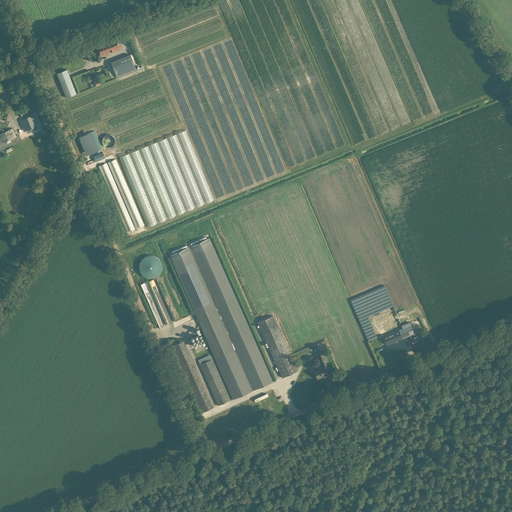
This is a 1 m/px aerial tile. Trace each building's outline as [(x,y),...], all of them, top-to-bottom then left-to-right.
[(117,40),(98,47),(99,52),(100,54),(104,53),(105,55),(120,49),(119,44),(117,40)] [(111,62),(117,78),(137,70),(130,54),(111,62)] [(76,94),(67,69),(57,73),(66,97),(76,94)] [(227,119),(118,157),(128,184),(133,172),(199,149),(197,142),(215,148),(211,139),(219,144),(220,140),(225,144),(227,137),(240,142),(242,138),(260,145),(259,146),(263,144),(261,147),(269,153),(262,133),(269,136),(256,98),(252,110),(249,101),(245,111),(242,103),(238,113),(236,106),(233,114),(224,111),(227,119)] [(34,115),(20,121),(25,130),(26,130),(36,125),(38,125),(34,115)] [(0,133),(0,141),(1,143),(16,137),(12,129),(0,133)] [(95,131),(79,135),(85,155),(101,150),(95,131)] [(107,147),(108,147),(109,147),(110,147),(111,147),(112,147),(112,146),(113,146),(113,145),(114,145),(114,144),(114,143),(115,143),(115,142),(115,141),(115,140),(115,139),(114,138),(114,137),(113,136),(112,135),(111,135),(110,135),(110,134),(109,134),(108,134),(107,134),(107,135),(106,135),(105,135),(104,136),(103,137),(103,138),(102,139),(102,140),(102,141),(102,142),(102,143),(103,144),(103,145),(104,145),(104,146),(105,146),(106,147),(107,147)] [(92,156),(95,162),(105,158),(102,152),(92,156)] [(136,229),(144,226),(116,158),(107,162),(99,165),(109,192),(112,191),(113,194),(116,200),(114,201),(127,232),(135,229),(130,215),(131,215),(131,214),(132,213),(134,217),(131,217),(136,229)] [(273,172),(283,169),(281,161),(277,162),(278,165),(273,167),(273,169),(272,169),(273,172)] [(148,215),(143,217),(146,225),(164,218),(161,211),(158,212),(158,213),(156,214),(153,216),(153,215),(148,216),(148,215)] [(173,253),(169,255),(233,399),(273,381),(209,237),(206,239),(205,237),(198,240),(199,242),(198,242),(198,241),(190,244),(190,246),(188,247),(187,245),(180,249),(180,250),(179,249),(172,252),(173,253)] [(141,273),(142,275),(143,276),(144,276),(145,277),(146,277),(147,278),(148,278),(149,278),(150,278),(151,278),(153,278),(155,277),(157,276),(158,275),(160,273),(161,271),(161,269),(162,267),(161,265),(161,263),(160,261),(159,259),(157,258),(155,257),(153,256),(151,255),(149,255),(147,256),(145,257),(143,258),(142,259),(140,261),(140,263),(139,265),(139,267),(139,269),(140,271),(141,273)] [(385,286),(351,298),(357,315),(358,314),(362,323),(364,323),(363,320),(368,318),(366,313),(361,315),(360,312),(390,301),(385,286)] [(259,322),(257,322),(282,377),(297,370),(295,366),(273,315),(259,322)] [(403,328),(383,337),(387,345),(410,335),(412,338),(411,338),(414,345),(423,341),(421,336),(420,334),(415,336),(413,333),(415,333),(410,322),(402,325),(403,328)] [(172,346),(201,413),(213,407),(184,341),(172,346)] [(327,365),(328,364),(322,350),(317,353),(322,366),(314,369),(313,367),(317,378),(330,373),(327,365)] [(199,364),(218,405),(230,400),(212,359),(199,364)]
